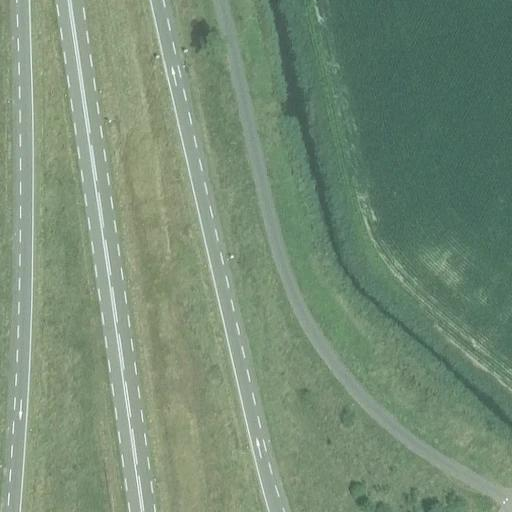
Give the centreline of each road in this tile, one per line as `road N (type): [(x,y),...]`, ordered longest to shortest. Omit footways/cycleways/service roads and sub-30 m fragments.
road 1 (unclassified): [(511,499),(404,437),(351,387),(316,339),(296,303),(220,0)]
road 2 (tertiary): [(278,511),(160,0)]
road 3 (tertiary): [(67,0),(141,511)]
road 4 (tertiary): [(24,0),(29,285),(13,511)]
